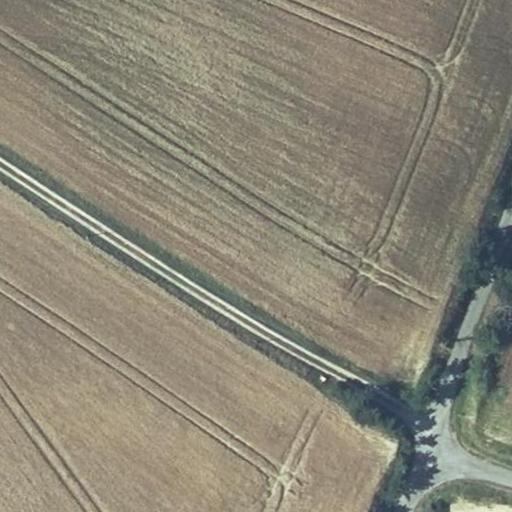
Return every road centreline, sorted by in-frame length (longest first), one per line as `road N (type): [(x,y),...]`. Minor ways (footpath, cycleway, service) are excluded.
road 1 (track): [(0,160),(260,328),(437,425)]
road 2 (unclassified): [(511,218),(430,454)]
